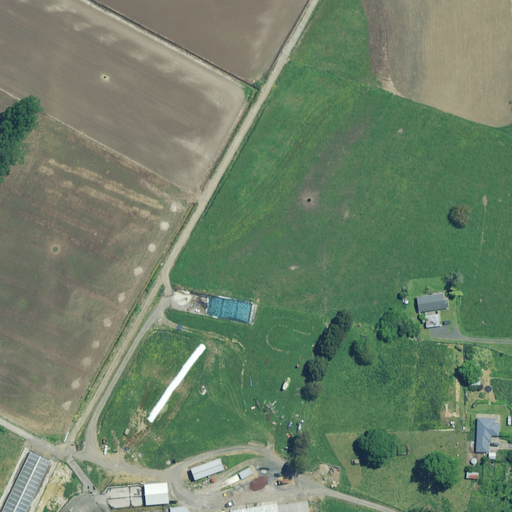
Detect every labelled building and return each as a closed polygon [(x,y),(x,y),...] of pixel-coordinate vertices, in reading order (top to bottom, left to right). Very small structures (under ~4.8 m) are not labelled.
[(418,312),(419,319),(421,319),(421,324),(425,324),(426,328),(440,326),(438,310),(449,308),(447,299),(444,300),(443,294),(416,297),(418,312)] [(479,371),(468,372),(469,387),(480,386),(479,371)] [(486,459),(495,459),(496,453),(488,453),(488,441),(491,442),(491,436),(499,436),(500,420),(478,419),(476,452),(486,453),(486,459)] [(26,511),(50,462),(30,452),(1,511),(26,511)] [(224,470),(219,459),(191,469),(195,480),(224,470)] [(252,474),(249,468),(238,474),(241,480),(252,474)] [(146,505),(177,503),(177,499),(169,500),(167,483),(145,485),(146,505)] [(108,493),(108,505),(113,509),(144,507),(143,491),(108,493)] [(231,511),(230,511),(313,511),(312,500),(231,511)]
